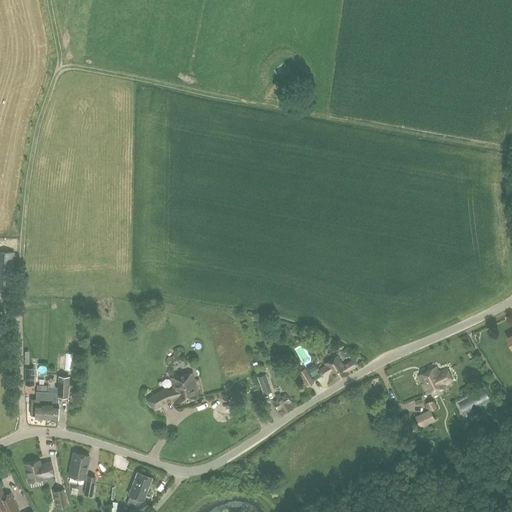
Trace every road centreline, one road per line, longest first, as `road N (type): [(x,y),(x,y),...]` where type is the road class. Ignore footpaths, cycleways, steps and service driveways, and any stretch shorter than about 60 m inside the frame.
road 1 (tertiary): [(0,443),(51,432),(171,469),(206,468),(357,374),(511,303)]
road 2 (track): [(58,70),(77,66),(511,148)]
road 3 (track): [(21,436),(28,176),(58,70)]
